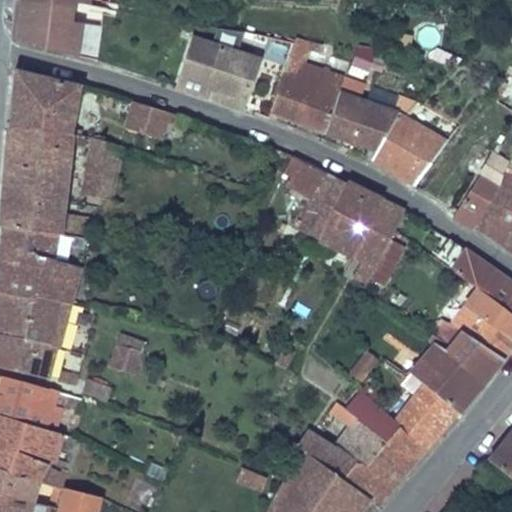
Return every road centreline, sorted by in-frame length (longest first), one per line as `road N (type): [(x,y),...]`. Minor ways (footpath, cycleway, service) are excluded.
road 1 (residential): [(511,271),(370,179),(275,138),(0,53)]
road 2 (residential): [(511,377),(397,511)]
